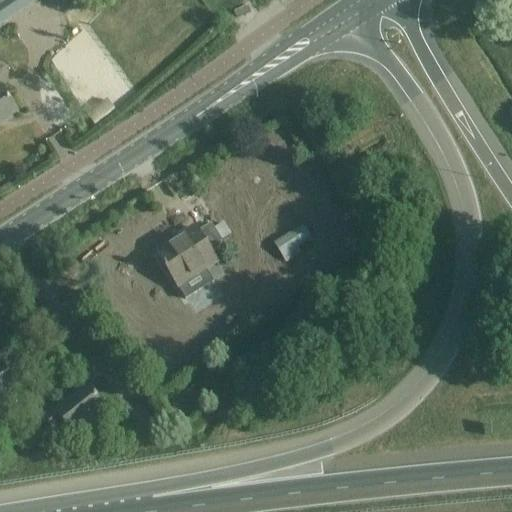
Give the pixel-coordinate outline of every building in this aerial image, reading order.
[(0,0),(0,30),(41,5),(38,0),(0,0)] [(1,89),(0,89),(0,126),(18,115),(1,89)] [(288,182),(279,167),(259,179),(268,194),(288,182)] [(224,224),(213,231),(221,242),(231,235),(224,224)] [(211,227),(198,235),(209,252),(222,243),(221,242),(213,231),(211,227)] [(312,243),(303,229),(274,247),(285,266),(301,256),(298,252),(312,243)] [(200,292),(191,279),(216,263),(209,252),(198,235),(195,230),(180,240),(182,243),(158,258),(185,301),(200,292)] [(0,396),(15,387),(13,383),(3,366),(0,367),(0,396)] [(108,414),(87,388),(54,414),(51,410),(40,419),(56,439),(67,431),(75,440),(108,414)]
